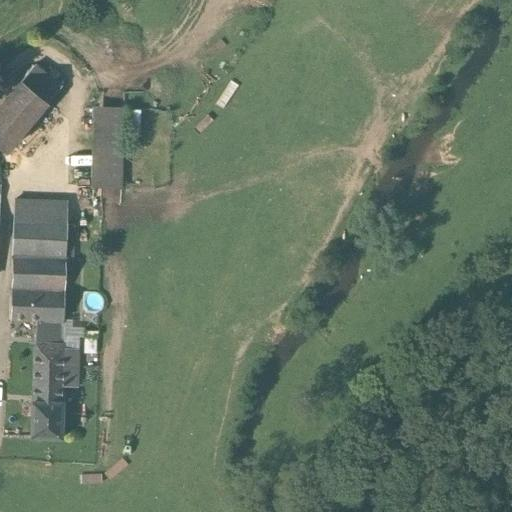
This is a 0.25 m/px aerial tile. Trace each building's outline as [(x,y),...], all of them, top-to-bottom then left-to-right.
[(36,69),(21,87),(45,107),(60,89),(36,69)] [(45,107),(21,87),(0,111),(0,152),(6,157),(47,110),(45,107)] [(125,113),(95,111),(91,189),(121,190),(125,113)] [(69,200),(14,199),(12,260),(67,262),(69,200)] [(67,262),(12,260),(11,292),(66,293),(67,262)] [(66,325),(66,293),(11,292),(10,323),(66,325)] [(66,325),(35,324),(34,346),(65,346),(66,325)] [(65,346),(34,346),(33,401),(63,402),(65,346)] [(63,402),(33,401),(31,441),(62,442),(63,402)]
